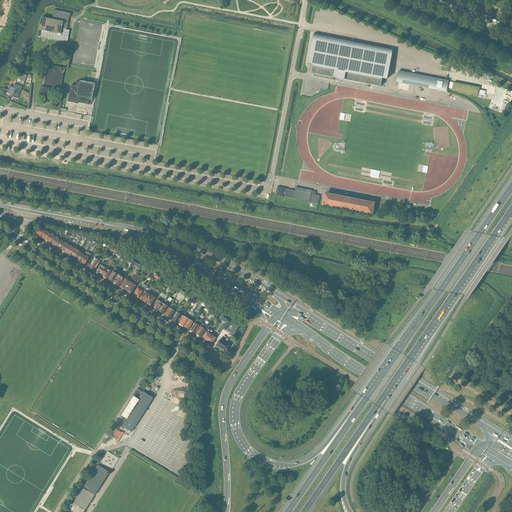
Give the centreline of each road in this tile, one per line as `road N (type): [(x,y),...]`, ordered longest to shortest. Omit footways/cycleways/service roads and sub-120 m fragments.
road 1 (trunk): [(366,398),(306,460),(272,462),(249,450),(235,423),(238,394),(283,325)]
road 2 (trunk): [(511,186),(366,398)]
road 3 (trunk): [(376,405),(511,209)]
road 4 (secondary): [(281,301),(174,238),(71,224)]
road 5 (secondary): [(488,429),(294,309)]
road 6 (residential): [(214,363),(215,355),(39,244),(35,251)]
road 7 (secondary): [(71,224),(165,250),(272,317)]
road 8 (unclassified): [(214,363),(35,251)]
road 9 (trunk): [(272,317),(224,398),(224,511)]
road 10 (secondary): [(283,325),(444,424)]
road 11 (trunk): [(366,398),(288,511)]
road 12 (trunk): [(304,511),(376,405)]
